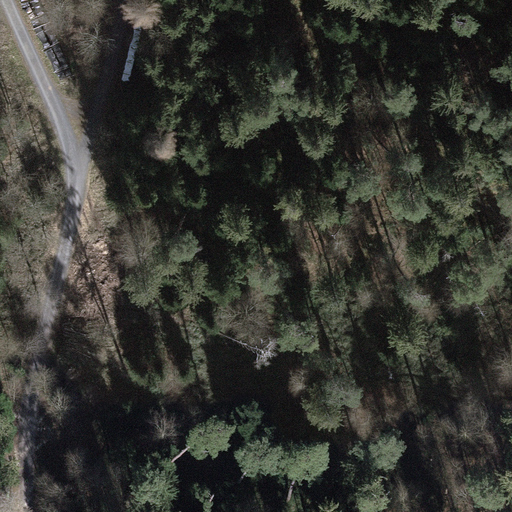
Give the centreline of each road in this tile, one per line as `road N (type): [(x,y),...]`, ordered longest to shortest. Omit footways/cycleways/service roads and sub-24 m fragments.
road 1 (track): [(28,511),(28,418),(77,180)]
road 2 (track): [(77,180),(4,0)]
road 3 (track): [(77,180),(123,0)]
